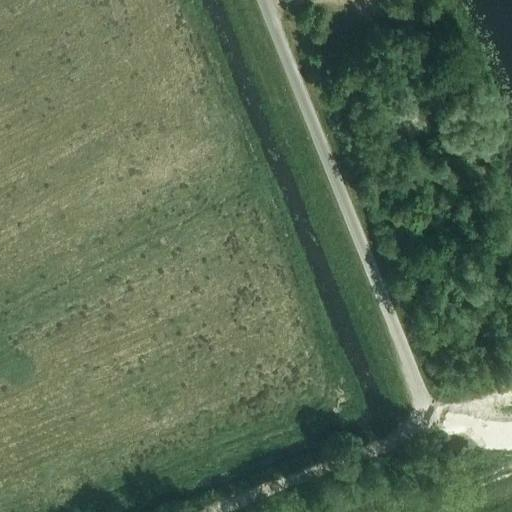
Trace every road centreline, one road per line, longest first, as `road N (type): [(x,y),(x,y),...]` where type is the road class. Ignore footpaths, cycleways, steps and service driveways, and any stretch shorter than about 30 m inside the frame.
road 1 (unclassified): [(511,432),(453,421),(427,403),(406,372),(257,0)]
road 2 (track): [(209,511),(419,426),(437,411)]
